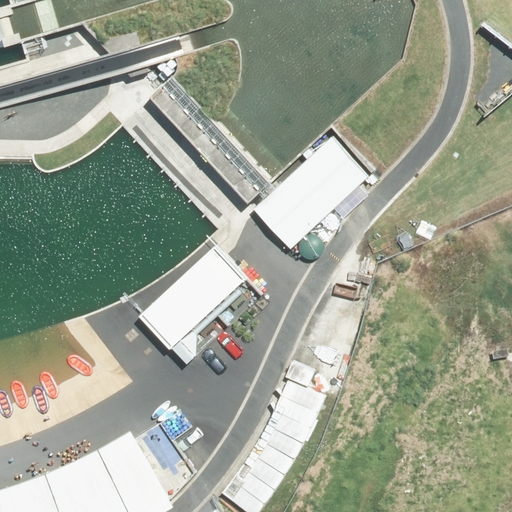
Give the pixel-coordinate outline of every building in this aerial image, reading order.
[(180,76),(162,92),(261,202),(278,186),(180,76)] [(379,175),(339,134),(263,208),(303,249),(379,175)] [(261,278),(229,242),(141,320),(173,357),(261,278)] [(331,395),(297,379),(279,414),(262,445),(230,491),(258,511),(262,511),(289,476),(304,452),(331,395)] [(0,511),(169,511),(184,504),(138,428),(100,448),(57,467),(0,488),(0,511)]
